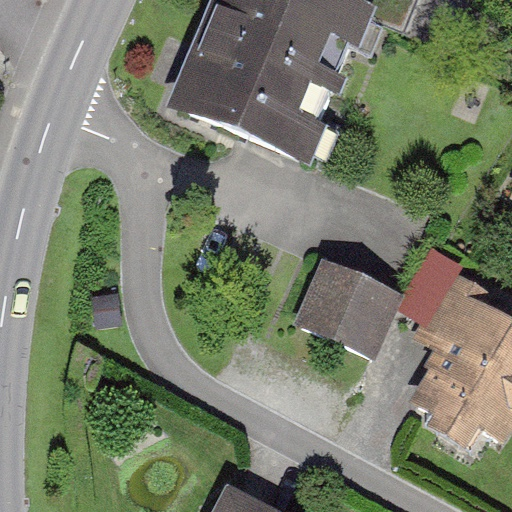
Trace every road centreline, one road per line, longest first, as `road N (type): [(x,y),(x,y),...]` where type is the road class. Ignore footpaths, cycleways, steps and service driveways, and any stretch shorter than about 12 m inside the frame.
road 1 (residential): [(52,118),(115,141),(137,164),(148,225),(149,335),(190,398),(403,511)]
road 2 (unknown): [(137,164),(286,199),(414,254)]
road 3 (tertiary): [(52,118),(8,287),(0,365)]
road 4 (tertiary): [(104,0),(52,118)]
